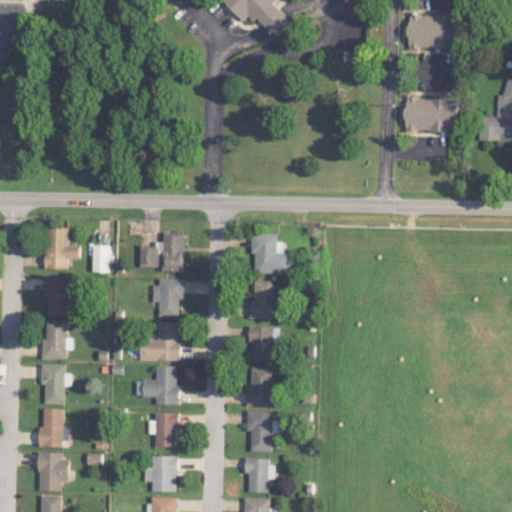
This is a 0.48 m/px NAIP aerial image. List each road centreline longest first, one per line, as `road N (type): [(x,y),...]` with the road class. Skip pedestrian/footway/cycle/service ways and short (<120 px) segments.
road 1 (secondary): [(0,196),(511,206)]
road 2 (residential): [(4,511),(13,197)]
road 3 (residential): [(212,511),(221,201)]
road 4 (residential): [(384,204),(391,0)]
